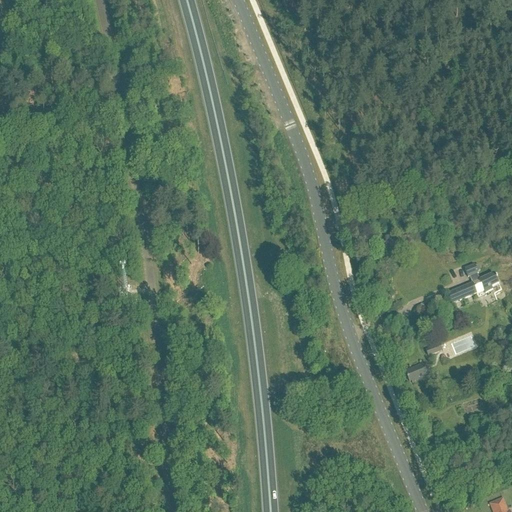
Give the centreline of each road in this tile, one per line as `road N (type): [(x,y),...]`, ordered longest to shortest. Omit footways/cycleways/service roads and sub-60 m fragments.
road 1 (tertiary): [(422,511),(345,322),(308,171),(237,0)]
road 2 (trunk): [(270,511),(240,249),(186,0)]
road 3 (unclassified): [(170,511),(153,308),(98,0)]
road 4 (track): [(511,175),(321,226)]
